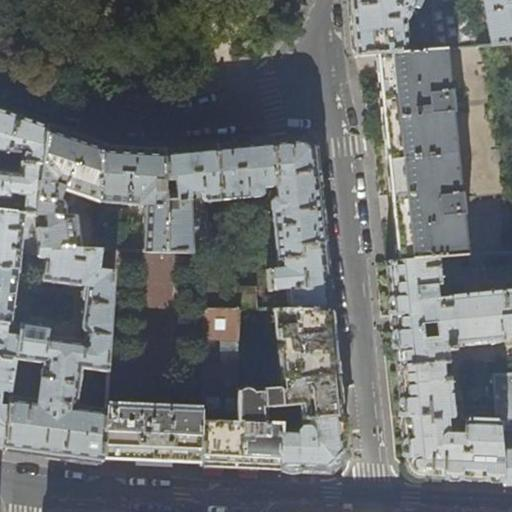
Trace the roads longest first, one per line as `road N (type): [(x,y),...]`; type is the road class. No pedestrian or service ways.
road 1 (residential): [(329,104),(372,498)]
road 2 (residential): [(372,498),(19,489)]
road 3 (residential): [(0,82),(109,120),(138,122),(329,104)]
road 4 (residential): [(511,504),(372,498)]
